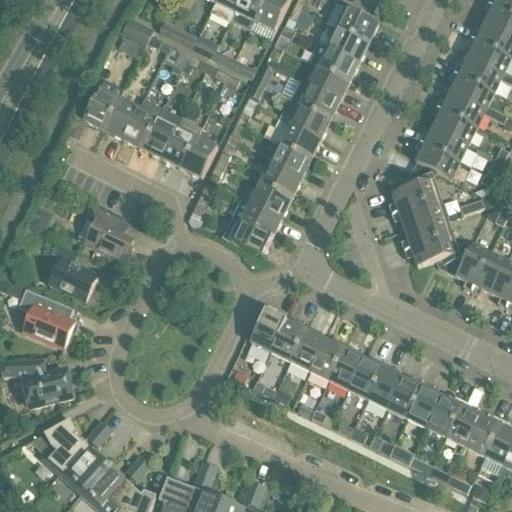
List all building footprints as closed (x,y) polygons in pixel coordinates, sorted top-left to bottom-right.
[(211,18),(231,27),(232,25),(244,0),(220,0),(217,7),(211,18)] [(251,35),(255,26),(268,0),(244,0),(232,25),(251,35)] [(276,36),(291,4),(283,0),(278,0),(279,0),(277,0),(268,0),(255,26),(276,36)] [(309,4),(300,0),(294,12),(303,16),(309,4)] [(511,0),(500,0),(499,3),(493,1),(489,8),(511,19),(511,0)] [(327,28),(338,33),(368,48),(372,39),(374,40),(380,28),(348,12),(337,7),(327,28)] [(511,19),(489,8),(485,16),(491,19),(486,28),(511,41),(511,19)] [(303,16),(294,12),(289,22),(297,27),(303,16)] [(130,24),(121,41),(146,53),(154,36),(130,24)] [(168,41),(174,29),(167,25),(161,38),(168,41)] [(511,62),(511,41),(486,28),(481,38),(476,35),(472,43),(511,63),(511,62)] [(174,29),(168,41),(193,54),(198,46),(200,42),(174,29)] [(338,33),(328,53),(360,68),(366,57),(364,56),(368,48),(338,33)] [(275,51),(284,55),(289,43),(281,39),(275,51)] [(501,84),(511,89),(511,87),(511,79),(505,76),(511,63),(472,43),(468,50),(474,53),(469,63),(503,80),(501,84)] [(222,58),(198,46),(193,54),(218,66),(222,58)] [(311,67),(319,71),(319,72),(348,87),(353,78),(355,79),(360,68),(328,53),(316,47),(312,55),(316,56),(311,67)] [(163,65),(183,75),(186,68),(191,60),(172,50),(163,65)] [(284,55),(275,51),(270,61),(278,65),(284,55)] [(222,58),(218,66),(232,73),(236,65),(222,58)] [(189,78),(193,71),(202,75),(206,67),(191,60),(186,68),(183,75),(189,78)] [(455,77),(495,97),(501,84),(503,80),(469,63),(464,73),(459,70),(455,77)] [(243,79),(247,71),(236,65),(232,73),(243,79)] [(348,87),(319,72),(309,91),(341,107),(347,96),(344,95),(348,87)] [(225,87),(229,79),(219,73),(214,82),(225,87)] [(498,116),(488,111),(495,97),(455,77),(451,85),(456,88),(452,97),(486,114),(484,118),(494,124),(498,116)] [(270,82),(262,78),(256,89),(264,93),(270,82)] [(237,93),(241,84),(229,79),(225,87),(237,93)] [(101,93),(94,90),(93,89),(78,121),(81,123),(97,131),(98,129),(106,133),(121,103),(125,94),(105,84),(101,93)] [(301,87),(296,97),(291,107),(329,125),(334,116),(336,117),(341,107),(309,91),(301,87)] [(264,93),(256,89),(251,100),(259,104),(264,93)] [(438,111),(478,131),(484,118),(486,114),(452,97),(447,107),(442,104),(438,111)] [(140,113),(121,103),(106,133),(114,137),(113,139),(124,144),(140,113)] [(145,103),(140,113),(124,144),(135,150),(136,148),(145,152),(164,113),(145,103)] [(284,116),(279,125),(322,146),(327,134),(325,133),(329,125),(291,107),(286,117),(284,116)] [(478,131),(438,111),(434,120),(439,123),(435,131),(469,148),(478,131)] [(183,123),(164,113),(145,152),(153,156),(152,158),(163,164),(183,123)] [(494,124),(504,129),(506,124),(507,124),(508,121),(498,116),(494,124)] [(237,128),(245,132),(251,121),(242,117),(237,128)] [(191,125),(184,121),(183,123),(163,164),(174,169),(175,167),(183,171),(198,141),(203,132),(190,126),(191,125)] [(504,129),(503,132),(511,136),(511,126),(507,124),(506,124),(504,129)] [(275,134),(277,135),(272,145),(280,149),(310,164),(314,156),(316,157),(322,146),(279,125),(275,134)] [(231,139),(240,143),(245,132),(237,128),(231,139)] [(469,148),(435,131),(430,141),(424,139),(421,146),(460,166),(469,148)] [(203,183),(219,152),(198,141),(183,171),(192,175),(191,177),(203,183)] [(434,179),(435,176),(451,184),(460,166),(421,146),(417,154),(422,157),(409,184),(410,187),(434,179)] [(310,164),(280,149),(271,169),(302,184),(308,174),(306,173),(310,164)] [(509,156),(502,153),(497,162),(505,166),(509,156)] [(231,160),(223,156),(218,167),(226,171),(231,160)] [(492,173),(499,177),(505,166),(497,162),(492,173)] [(226,171),(218,167),(212,178),(220,182),(226,171)] [(261,188),(291,203),(295,194),(297,195),(302,184),(271,169),(261,188)] [(481,187),(492,192),(496,184),(485,179),(481,187)] [(430,185),(393,197),(397,209),(390,210),(396,227),(403,225),(409,245),(403,247),(408,264),(415,261),(418,272),(454,260),(430,185)] [(291,203),(261,188),(251,207),(283,223),(289,212),(287,211),(291,203)] [(204,194),(199,204),(199,205),(207,210),(212,198),(204,194)] [(234,223),(242,227),(272,241),(276,233),(278,234),(283,223),(251,207),(243,203),(234,223)] [(483,204),(472,208),(475,216),(485,212),(484,208),(483,204)] [(207,210),(199,205),(193,216),(201,221),(207,210)] [(462,216),(464,219),(475,216),(472,208),(461,211),(462,216)] [(92,210),(87,221),(89,223),(78,244),(87,248),(86,250),(123,268),(134,244),(124,239),(129,229),(92,210)] [(501,216),(496,227),(504,231),(509,220),(501,216)] [(232,247),(264,263),(269,251),(267,250),(272,241),(242,227),(232,247)] [(79,257),(58,246),(51,260),(60,264),(49,287),(86,305),(99,280),(74,267),(79,257)] [(462,262),(438,270),(439,273),(467,286),(464,292),(472,296),(491,256),(473,247),(465,264),(462,262)] [(491,256),(472,296),(480,299),(483,294),(492,299),(509,264),(491,256)] [(507,313),(511,301),(511,265),(509,264),(492,299),(502,303),(499,309),(507,313)] [(24,335),(66,352),(76,328),(70,325),(75,313),(27,294),(3,284),(3,285),(0,289),(0,295),(23,304),(19,312),(31,317),(24,335)] [(204,298),(194,294),(189,304),(199,308),(204,298)] [(269,311),(251,347),(272,357),(287,325),(282,322),(284,318),(269,311)] [(287,325),(272,357),(291,367),(309,330),(295,323),(293,328),(287,325)] [(309,330),(291,367),(310,376),(326,344),(321,341),(323,337),(309,330)] [(326,344),(310,376),(330,385),(348,349),(334,342),(332,347),(326,344)] [(348,349),(330,385),(349,395),(365,363),(360,360),(362,356),(348,349)] [(365,363),(349,395),(369,404),(386,368),(372,361),(370,365),(365,363)] [(67,375),(45,380),(45,364),(3,367),(4,383),(26,381),(27,385),(24,385),(31,413),(74,402),(67,375)] [(388,414),(404,382),(399,379),(401,375),(386,368),(369,404),(388,414)] [(245,390),(249,382),(237,376),(233,384),(245,390)] [(404,382),(388,414),(407,423),(425,387),(412,380),(410,385),(404,382)] [(427,433),(443,401),(438,399),(440,394),(425,387),(407,423),(427,433)] [(264,389),(260,398),(273,404),(277,396),(264,389)] [(292,400),(280,394),(276,402),(288,408),(292,400)] [(446,442),(464,406),(451,399),(448,404),(443,401),(427,433),(446,442)] [(462,459),(466,452),(481,420),(477,418),(479,413),(464,406),(446,442),(458,448),(454,457),(456,458),(459,457),(462,459)] [(314,415),(302,409),(298,416),(310,422),(314,415)] [(327,420),(316,415),(312,423),(323,428),(327,420)] [(466,452),(486,462),(504,425),(489,418),(487,423),(481,420),(466,452)] [(75,439),(78,436),(71,424),(26,449),(26,451),(32,447),(45,459),(41,463),(59,479),(64,483),(90,452),(75,439)] [(481,471),(500,481),(505,471),(511,456),(511,429),(504,425),(486,462),(481,471)] [(113,435),(103,426),(88,442),(94,448),(99,452),(113,435)] [(354,434),(343,428),(339,436),(350,442),(354,434)] [(354,434),(350,442),(363,448),(368,438),(355,432),(354,434)] [(384,447),(379,456),(389,461),(394,452),(384,447)] [(394,452),(389,461),(400,466),(406,455),(395,449),(394,452)] [(81,499),(108,468),(90,452),(64,483),(81,499)] [(127,477),(130,480),(138,486),(152,470),(141,460),(127,477)] [(409,470),(428,480),(432,471),(413,461),(409,470)] [(218,472),(204,467),(196,487),(205,490),(210,492),(218,472)] [(108,468),(81,499),(96,511),(102,511),(126,484),(108,468)] [(452,480),(432,471),(428,480),(447,489),(452,480)] [(471,490),(452,480),(447,489),(467,499),(471,490)] [(164,511),(196,511),(202,496),(169,483),(160,506),(166,508),(164,511)] [(153,511),(158,501),(143,495),(142,498),(126,484),(102,511),(153,511)] [(266,491),(253,485),(245,506),(249,508),(258,511),(266,491)] [(477,489),(472,498),(486,505),(490,496),(477,489)] [(221,511),(224,505),(202,496),(196,511),(221,511)]
